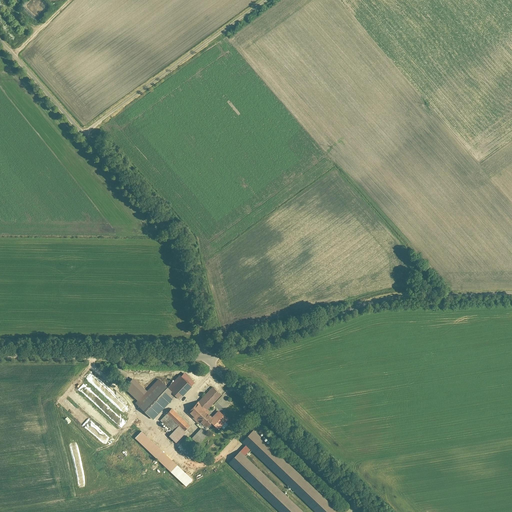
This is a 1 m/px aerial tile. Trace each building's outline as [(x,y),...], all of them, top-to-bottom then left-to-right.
[(135,404),(152,420),(174,398),(178,401),(194,384),(182,373),(167,389),(158,380),(146,393),(132,380),(123,389),(137,402),(135,404)] [(211,388),(198,402),(207,411),(221,397),(211,388)] [(213,417),(207,411),(198,402),(188,413),(205,429),(211,422),(218,428),(230,416),(221,408),(213,417)] [(168,438),(175,444),(185,433),(184,432),(189,427),(171,410),(160,422),(172,433),(168,438)] [(206,434),(199,428),(191,437),(198,443),(206,434)] [(239,452),(228,464),(278,511),(302,511),(244,456),(250,451),(314,511),(337,511),(268,445),(270,443),(261,435),(259,437),(253,431),(242,443),(245,447),(239,452)] [(134,439),(170,473),(176,467),(140,433),(134,439)]
